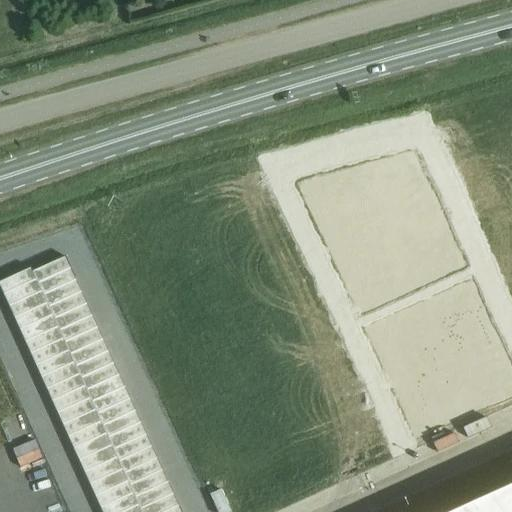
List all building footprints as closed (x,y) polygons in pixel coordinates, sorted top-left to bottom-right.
[(511,130),(481,145),(511,207),(511,130)] [(409,147),(304,185),(360,310),(462,264),(409,147)] [(154,244),(134,254),(150,289),(142,292),(223,472),(355,412),(274,232),(265,237),(249,202),(154,245),(154,244)] [(65,257),(32,272),(36,280),(37,284),(70,269),(65,257)] [(30,269),(0,282),(0,288),(3,295),(36,280),(32,272),(30,269)] [(70,269),(37,284),(41,292),(43,296),(76,281),(70,269)] [(36,280),(3,295),(8,307),(41,292),(37,284),(36,280)] [(76,281),(43,296),(47,304),(48,308),(81,293),(76,281)] [(511,373),(471,284),(369,330),(417,436),(511,392),(511,373)] [(41,292),(8,307),(14,319),(47,304),(43,296),(41,292)] [(81,293),(48,308),(52,316),(54,320),(87,305),(81,293)] [(47,304),(14,319),(19,331),(52,316),(48,308),(47,304)] [(87,305),(54,320),(57,328),(59,332),(92,317),(87,305)] [(52,316),(19,331),(25,343),(57,328),(54,320),(52,316)] [(92,317),(59,332),(63,340),(64,343),(97,329),(92,317)] [(57,328),(25,343),(30,355),(63,340),(59,332),(57,328)] [(97,329),(64,343),(68,352),(70,355),(103,340),(97,329)] [(63,340),(30,355),(35,367),(68,352),(64,343),(63,340)] [(103,340),(70,355),(74,363),(75,367),(108,352),(103,340)] [(68,352),(35,367),(41,378),(74,363),(70,355),(68,352)] [(108,352),(75,367),(79,375),(81,379),(114,364),(108,352)] [(74,363),(41,378),(46,390),(79,375),(75,367),(74,363)] [(114,364),(81,379),(84,387),(86,391),(119,376),(114,364)] [(79,375),(46,390),(52,402),(84,387),(81,379),(79,375)] [(119,376),(86,391),(90,399),(91,403),(124,388),(119,376)] [(84,387),(52,402),(57,414),(90,399),(86,391),(84,387)] [(124,388),(91,403),(95,411),(97,415),(130,400),(124,388)] [(90,399),(57,414),(62,426),(95,411),(91,403),(90,399)] [(130,400),(97,415),(101,423),(102,427),(135,412),(130,400)] [(95,411),(62,426),(68,438),(101,423),(97,415),(95,411)] [(135,412),(102,427),(106,435),(108,439),(141,424),(135,412)] [(101,423),(68,438),(73,450),(106,435),(102,427),(101,423)] [(141,424),(108,439),(111,447),(113,450),(146,435),(141,424)] [(106,435),(73,450),(78,462),(111,447),(108,439),(106,435)] [(146,435),(113,450),(117,458),(118,462),(151,447),(146,435)] [(111,447),(78,462),(84,473),(117,458),(113,450),(111,447)] [(151,447),(118,462),(122,470),(124,474),(157,459),(151,447)] [(117,458),(84,473),(89,485),(122,470),(118,462),(117,458)] [(157,459),(124,474),(127,482),(129,486),(162,471),(157,459)] [(122,470),(89,485),(95,497),(127,482),(124,474),(122,470)] [(162,471),(129,486),(133,494),(135,498),(167,483),(162,471)] [(127,482),(95,497),(100,509),(133,494),(129,486),(127,482)] [(167,483),(135,498),(138,506),(140,510),(173,495),(167,483)] [(511,511),(511,484),(500,490),(452,511),(511,511)] [(133,494),(100,509),(101,511),(124,511),(138,506),(135,498),(133,494)] [(173,495),(140,510),(141,511),(166,511),(178,507),(173,495)]
